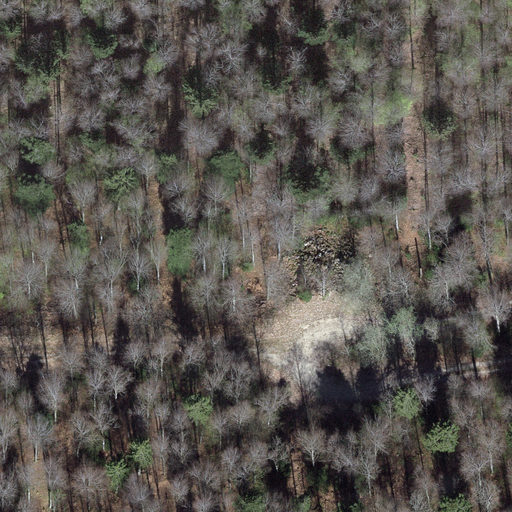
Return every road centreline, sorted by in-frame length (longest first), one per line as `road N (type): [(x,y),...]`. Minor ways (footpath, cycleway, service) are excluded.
road 1 (track): [(293,335),(0,350)]
road 2 (track): [(511,363),(396,385),(344,385),(304,373),(293,335)]
road 3 (track): [(293,335),(511,303)]
